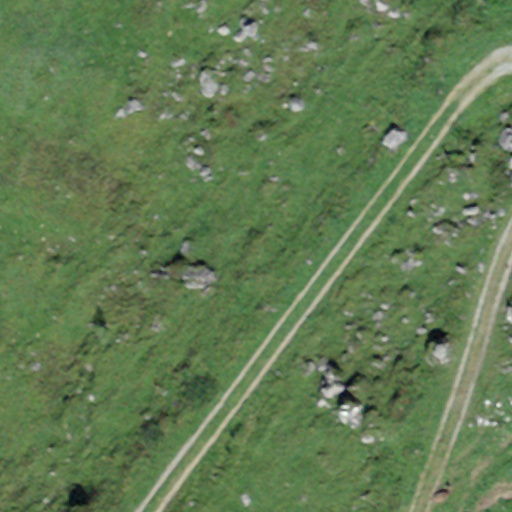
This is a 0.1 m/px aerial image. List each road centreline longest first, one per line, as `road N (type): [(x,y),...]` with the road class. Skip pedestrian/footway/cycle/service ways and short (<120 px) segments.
road 1 (track): [(150,511),(430,134),(485,75),(511,61)]
road 2 (track): [(511,238),(418,511)]
